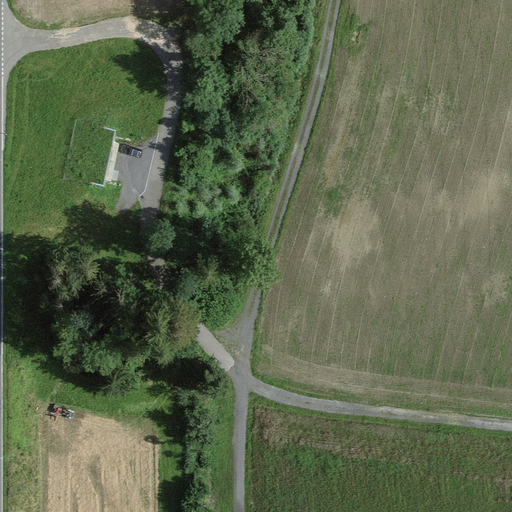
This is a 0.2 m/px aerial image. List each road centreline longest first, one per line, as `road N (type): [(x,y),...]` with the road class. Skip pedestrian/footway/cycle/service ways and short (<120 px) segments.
road 1 (track): [(0,43),(150,28),(180,62),(148,219),(146,278),(170,329),(262,391),(511,425)]
road 2 (track): [(337,0),(249,314),(223,361)]
road 3 (track): [(244,373),(235,511)]
